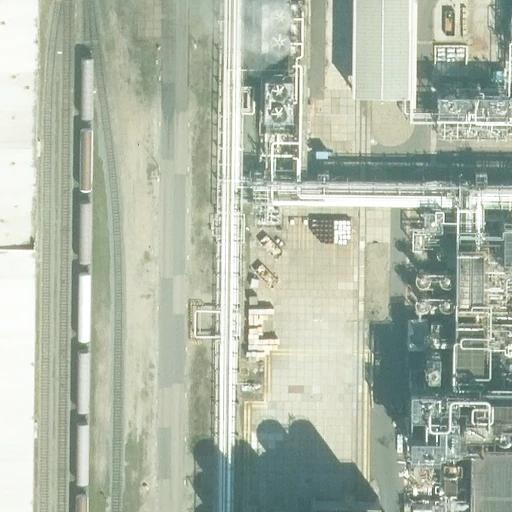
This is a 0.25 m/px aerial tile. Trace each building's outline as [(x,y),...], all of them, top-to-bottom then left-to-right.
[(0,0),(0,511),(30,511),(36,0),(0,0)] [(308,0),(268,0),(267,48),(295,49),(294,60),(270,59),(266,158),(303,159),(308,0)] [(408,92),(409,0),(351,0),(351,91),(363,91),(408,92)] [(511,79),(451,70),(443,119),(483,125),(487,103),(496,105),(498,92),(511,94),(511,79)] [(349,172),(320,172),(320,167),(310,168),(310,182),(325,182),(325,190),(349,189),(349,172)] [(351,252),(352,220),(335,219),(334,251),(351,252)] [(511,418),(511,388),(510,388),(509,392),(499,391),(500,378),(489,377),(487,400),(505,402),(503,418),(511,418)] [(372,511),(371,510),(369,508),(367,506),(365,504),(362,504),(359,503),(356,504),(354,505),(351,506),(349,508),(348,510),(347,511),(372,511)]
